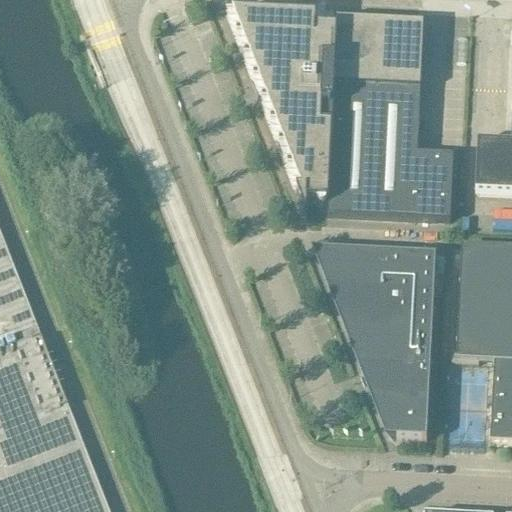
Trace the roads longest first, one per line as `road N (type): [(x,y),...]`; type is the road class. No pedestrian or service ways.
road 1 (unclassified): [(314,504),(117,0)]
road 2 (unclassified): [(314,504),(388,483),(511,489)]
